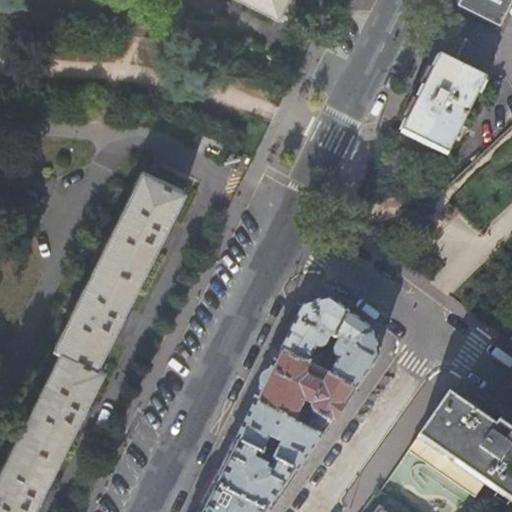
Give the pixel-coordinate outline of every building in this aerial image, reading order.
[(256,0),(276,10),(281,0),(256,0)] [(500,0),(459,0),(492,17),(500,0)] [(485,80),(438,56),(400,132),(447,155),(485,80)] [(0,195),(0,196),(17,161),(0,152),(0,195)] [(184,190),(143,169),(54,346),(61,350),(61,351),(0,472),(0,511),(31,511),(34,507),(39,509),(42,505),(45,498),(40,495),(77,420),(83,423),(89,411),(84,408),(102,372),(95,368),(95,366),(113,331),(115,330),(120,333),(126,320),(120,316),(157,243),(163,245),(170,233),(164,229),(184,190)] [(327,300),(303,306),(300,312),(295,322),(279,352),(306,366),(316,347),(323,347),(329,337),(334,339),(346,314),(336,306),(327,300)] [(376,359),(372,333),(357,322),(346,314),(334,339),(338,342),(333,352),(336,358),(327,376),(354,390),(366,373),(376,359)] [(306,366),(279,352),(267,377),(254,404),(292,424),(303,403),(309,407),(310,413),(313,414),(313,416),(330,424),(354,390),(327,376),(306,366)] [(511,432),(497,422),(493,427),(447,394),(424,426),(408,449),(475,495),(484,484),(511,503),(511,432)] [(254,404),(246,420),(235,442),(295,473),(319,438),(292,424),(254,404)] [(267,511),(278,496),(295,473),(235,442),(230,452),(224,464),(212,486),(261,511),(267,511)] [(261,511),(212,486),(202,506),(199,511),(261,511)] [(410,511),(388,496),(380,507),(376,511),(410,511)]
